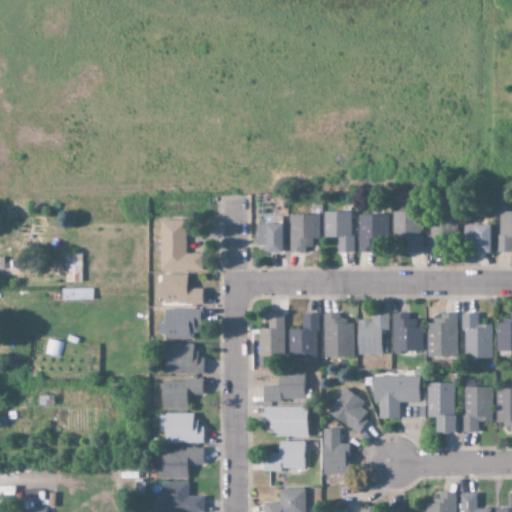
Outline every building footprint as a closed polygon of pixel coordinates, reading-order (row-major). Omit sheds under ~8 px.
[(511,212),(497,213),(496,253),(511,253),(511,239),(511,238),(511,212)] [(322,238),(336,238),(336,254),(350,254),(351,213),(323,213),(322,238)] [(406,253),(420,253),(420,213),(392,214),(392,239),(406,238),(406,253)] [(388,216),(357,215),(356,253),(375,254),(375,243),(387,244),(388,216)] [(318,216),(288,216),(288,252),(311,252),(311,240),(318,240),(318,216)] [(456,216),(427,217),(428,246),(457,245),(456,216)] [(159,271),(201,271),(201,255),(185,255),(185,222),(159,222),(159,271)] [(254,247),(265,247),(265,254),(281,254),(281,226),(255,226),(254,247)] [(490,227),(463,226),(463,244),(473,244),(473,253),(489,254),(490,227)] [(186,275),(160,276),(160,305),(201,304),(201,290),(186,290),(186,275)] [(195,339),(195,311),(163,310),(163,323),(157,323),(157,339),(195,339)] [(426,357),(456,356),(455,312),(438,313),(438,322),(425,322),(426,357)] [(283,356),(283,314),(266,313),(266,329),(257,329),(257,356),(283,356)] [(352,321),(338,321),(338,313),(322,314),(323,357),(352,357),(352,321)] [(356,320),(357,356),(380,355),(380,331),(387,331),(387,313),(370,314),(370,320),(356,320)] [(476,313),(462,313),(461,358),(490,358),(491,325),(476,324),(476,313)] [(510,323),(495,323),(494,351),(511,351),(511,313),(510,313),(510,323)] [(287,329),(288,355),(307,355),(307,361),(316,360),(316,314),(301,314),(301,329),(287,329)] [(391,316),(391,351),(421,351),(420,327),(414,327),(414,315),(391,316)] [(163,374),(200,374),(200,351),(192,351),(192,344),(163,345),(163,374)] [(277,386),(262,386),(262,401),(303,402),(303,373),(278,373),(277,386)] [(418,376),(371,377),(372,403),(377,403),(378,419),(398,419),(397,402),(418,402),(418,376)] [(160,381),(161,409),(187,409),(186,395),(202,395),(202,380),(160,381)] [(455,432),(454,383),(425,383),(426,418),(435,418),(435,433),(455,432)] [(490,388),(462,387),(462,432),(478,432),(478,421),(490,422),(490,388)] [(368,413),(360,408),(364,400),(341,388),(326,416),(357,432),(368,413)] [(511,388),(496,388),(495,425),(511,425),(511,388)] [(306,437),(306,407),(262,408),(262,424),(270,424),(270,438),(306,437)] [(194,414),(158,414),(158,433),(163,433),(164,444),(202,443),(202,427),(194,427),(194,414)] [(321,474),(346,475),(346,445),(338,445),(338,429),(322,429),(321,474)] [(302,442),(277,442),(277,456),(262,456),(262,470),(303,469),(302,442)] [(186,478),(186,465),(201,465),(202,450),(156,450),(156,478),(186,478)] [(161,483),(161,511),(163,511),(202,511),(201,497),(187,497),(187,483),(161,483)] [(262,503),(261,511),(303,511),(303,490),(278,489),(277,503),(262,503)] [(424,503),(424,511),(453,511),(454,493),(437,493),(437,502),(424,503)] [(494,509),(493,511),(511,511),(511,493),(507,493),(506,509),(494,509)] [(489,511),(489,509),(475,509),(475,494),(458,494),(458,511),(489,511)]
